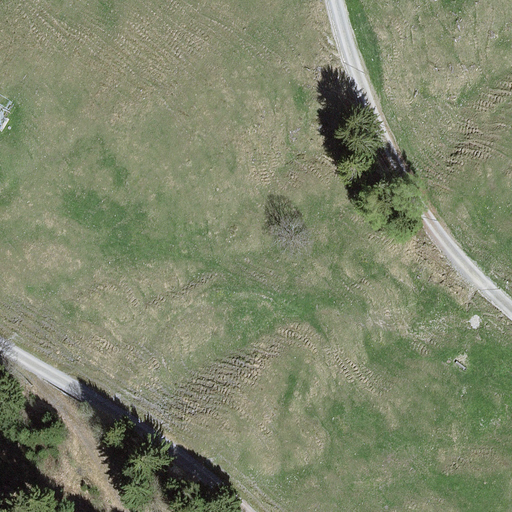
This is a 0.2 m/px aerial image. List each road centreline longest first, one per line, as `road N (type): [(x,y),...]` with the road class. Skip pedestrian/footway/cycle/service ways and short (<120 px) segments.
road 1 (track): [(511,310),(438,235),(355,77),(332,0)]
road 2 (track): [(0,340),(174,453),(244,511)]
road 3 (track): [(19,353),(84,430),(126,511)]
